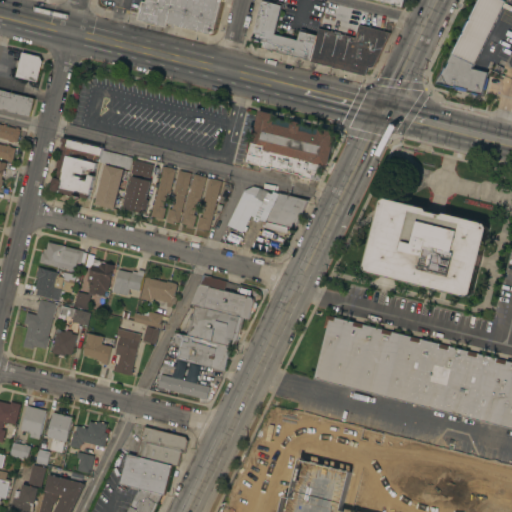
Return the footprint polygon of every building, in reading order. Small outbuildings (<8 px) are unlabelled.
[(165,23),(164,27),(136,20),(140,0),(144,1),(144,0),(219,0),(212,31),(210,33),(206,34),(165,23)] [(264,48),(266,44),(253,40),(255,33),(252,33),(260,0),(280,5),(273,34),(297,39),(299,30),(315,35),(309,60),(264,48)] [(477,0),(505,0),(472,67),(488,72),(487,77),(488,78),(485,89),(484,88),(482,94),(477,93),(477,95),(471,93),(471,91),(466,90),(466,91),(454,88),(455,87),(437,83),(477,0)] [(317,28),(354,37),(357,24),(388,32),(372,65),(370,67),(368,67),(366,66),(364,75),(309,61),(309,60),(315,35),(317,28)] [(37,81),(16,75),(22,52),(39,56),(42,61),(37,81)] [(0,89),(12,92),(15,81),(29,84),(26,96),(34,98),(29,116),(0,108),(0,89)] [(259,166),(259,165),(246,161),(258,112),(257,112),(258,109),(275,114),(274,117),(291,121),(294,120),(297,121),(299,122),(300,123),(318,128),(319,126),(338,131),(335,143),(333,142),(328,159),(326,165),(322,164),(319,175),(312,173),(311,179),(259,166)] [(11,140),(11,141),(8,141),(8,140),(0,137),(0,124),(3,125),(4,124),(6,124),(6,125),(15,128),(16,126),(19,127),(19,129),(20,129),(17,142),(11,140)] [(103,148),(102,150),(132,157),(129,169),(99,161),(99,160),(70,153),(70,156),(97,163),(95,170),(88,168),(87,170),(84,169),(83,173),(74,171),(73,175),(81,177),(80,179),(87,181),(89,175),(94,176),(89,198),(51,189),(54,177),(58,178),(59,174),(58,173),(59,168),(57,167),(59,159),(61,160),(64,149),(62,149),(64,141),(61,141),(62,137),(103,148)] [(0,143),(7,146),(7,144),(10,145),(10,146),(15,148),(12,160),(11,160),(10,161),(7,161),(7,159),(0,157),(0,143)] [(152,166),(149,177),(131,172),(133,161),(152,166)] [(114,209),(95,204),(105,164),(124,169),(114,209)] [(163,166),(176,169),(170,191),(167,191),(163,207),(166,207),(162,221),(155,219),(155,216),(151,215),(163,166)] [(178,222),(174,221),(173,223),(166,221),(169,208),(171,209),(175,195),(173,194),(179,170),(191,173),(178,222)] [(194,173),(206,176),(200,201),(197,200),(194,214),(196,215),(193,228),(185,226),(186,224),(181,223),(194,173)] [(129,175),(149,180),(145,200),(148,200),(145,214),(121,208),(129,175)] [(209,230),(204,229),(204,231),(196,229),(199,216),(202,217),(205,202),(203,202),(209,177),(221,180),(209,230)] [(243,232),(227,224),(244,191),(243,191),(253,186),(272,193),(273,191),(279,193),(279,192),(308,200),(294,228),(265,221),(251,215),(243,232)] [(367,271),(365,266),(381,200),(386,197),(427,208),(428,210),(442,214),(445,212),(485,223),(488,227),(471,294),(466,296),(367,271)] [(84,251),(83,252),(87,253),(84,262),(81,262),(80,263),(77,262),(75,271),(39,261),(42,252),(43,252),(44,248),(46,249),(48,241),(84,251)] [(104,295),(97,294),(97,293),(95,292),(94,295),(88,293),(89,291),(89,290),(90,285),(89,285),(90,281),(87,280),(89,273),(93,259),(105,262),(114,265),(107,290),(105,290),(104,295)] [(38,276),(36,276),(38,266),(42,268),(58,272),(57,276),(63,277),(63,280),(73,283),(71,292),(66,291),(65,294),(60,293),(58,300),(35,294),(37,288),(35,288),(38,276)] [(132,272),(132,271),(137,272),(137,270),(138,270),(138,269),(144,270),(139,290),(130,288),(128,295),(112,291),(114,283),(118,269),(132,272)] [(195,305),(190,304),(203,275),(226,280),(224,290),(251,297),(253,298),(253,301),(249,319),(243,317),(195,305)] [(145,276),(166,282),(166,280),(176,283),(176,284),(177,285),(174,296),(176,297),(175,304),(172,303),(171,307),(166,306),(167,302),(151,298),(150,300),(140,298),(145,276)] [(87,309),(74,305),(78,291),(90,294),(87,309)] [(28,324),(24,323),(26,312),(36,314),(40,299),(55,303),(56,304),(48,337),(49,337),(46,348),(36,346),(36,347),(34,346),(33,348),(23,346),(28,324)] [(87,325),(72,321),(73,317),(59,313),(61,305),(90,312),(87,325)] [(235,347),(230,346),(187,335),(188,332),(178,330),(184,316),(191,318),(195,305),(243,317),(235,347)] [(133,321),(135,312),(145,315),(146,310),(162,314),(161,321),(162,321),(160,328),(133,321)] [(511,428),(314,378),(327,328),(323,327),(327,312),(340,316),(340,318),(354,322),(353,325),(363,328),(364,324),(383,329),(382,333),(391,335),(392,331),(411,336),(410,340),(420,342),(421,339),(440,343),(439,347),(449,349),(450,346),(469,351),(468,354),(477,357),(478,353),(497,358),(496,362),(506,364),(507,361),(511,362),(511,428)] [(155,344),(142,341),(143,339),(142,339),(143,334),(144,335),(146,326),(159,329),(155,344)] [(131,371),(133,371),(132,374),(131,373),(130,375),(113,370),(114,364),(117,365),(119,355),(115,354),(119,337),(116,336),(118,328),(141,334),(131,371)] [(71,354),(65,353),(64,355),(51,352),(57,329),(64,331),(65,330),(71,331),(71,333),(76,334),(71,354)] [(107,364),(100,363),(101,361),(96,360),(97,358),(83,354),(86,341),(85,340),(87,332),(103,336),(103,338),(111,340),(110,345),(111,346),(107,364)] [(224,370),(176,358),(176,357),(165,354),(175,332),(187,335),(230,346),(224,370)] [(158,386),(161,374),(194,383),(195,380),(198,381),(197,383),(209,386),(206,399),(158,386)] [(0,400),(10,404),(11,401),(20,404),(15,424),(3,421),(1,429),(5,430),(2,442),(0,441),(0,400)] [(46,410),(39,439),(29,436),(30,432),(21,429),(27,405),(46,410)] [(72,417),(66,441),(65,441),(62,452),(49,449),(52,438),(47,436),(53,412),(72,417)] [(511,469),(511,511),(269,511),(295,414),(511,469)] [(83,441),(82,444),(80,444),(79,448),(70,445),(73,432),(75,433),(77,425),(82,426),(82,425),(85,426),(84,427),(88,428),(89,421),(94,422),(94,421),(97,422),(97,423),(98,423),(98,421),(101,422),(101,421),(104,422),(104,423),(106,423),(104,432),(108,433),(104,446),(83,441)] [(144,426),(185,437),(187,440),(184,452),(181,451),(178,466),(171,465),(137,456),(144,426)] [(13,442),(24,444),(24,443),(27,444),(27,445),(30,446),(27,458),(22,457),(22,458),(9,455),(13,442)] [(36,462),(39,449),(49,451),(46,464),(36,462)] [(94,455),(89,473),(77,470),(80,457),(76,457),(78,451),(94,455)] [(171,465),(164,495),(162,494),(153,511),(127,511),(139,488),(120,483),(128,453),(137,456),(171,465)] [(40,489),(38,488),(34,503),(31,502),(29,511),(9,511),(15,490),(21,491),(23,484),(28,485),(33,464),(45,467),(40,489)] [(0,471),(7,473),(5,479),(10,480),(5,498),(0,497),(0,471)] [(58,493),(56,502),(53,502),(50,511),(39,511),(48,474),(85,483),(70,511),(53,511),(62,495),(58,493)]
